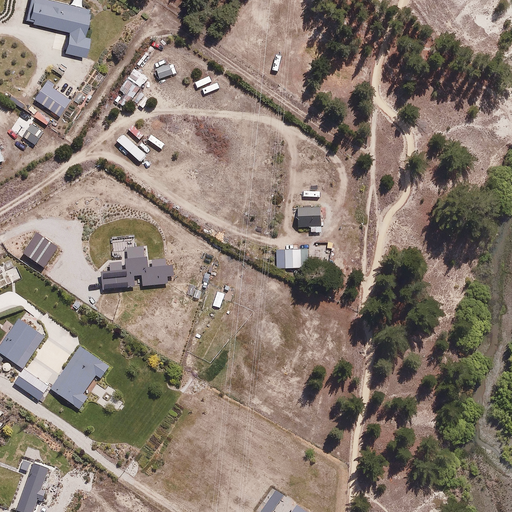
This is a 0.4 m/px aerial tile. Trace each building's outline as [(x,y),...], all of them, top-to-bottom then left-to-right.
[(91,8),(58,0),(30,0),(26,20),(70,31),(65,51),(85,56),(90,35),(85,34),(91,8)] [(170,66),(157,70),(160,78),(172,75),(170,66)] [(71,101),(46,83),(34,99),(59,117),(71,101)] [(109,101),(123,111),(131,101),(133,103),(139,95),(123,83),(109,101)] [(45,131),(33,122),(22,137),(35,146),(45,131)] [(322,207),(298,209),(300,233),(324,231),(322,207)] [(300,247),(276,247),(276,267),(300,267),(300,247)] [(19,318),(0,347),(0,352),(18,364),(25,352),(32,356),(46,335),(19,318)] [(13,366),(0,355),(0,366),(8,373),(13,366)]
